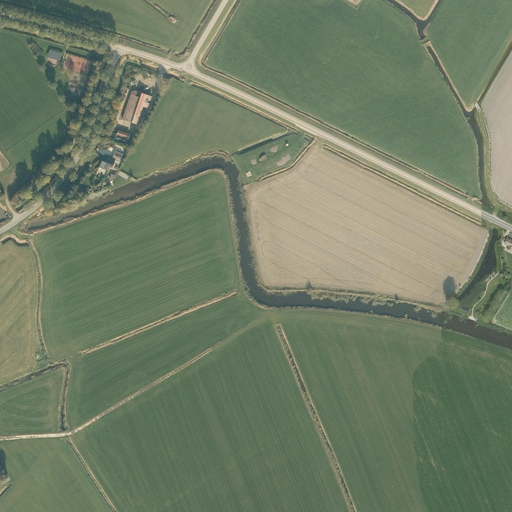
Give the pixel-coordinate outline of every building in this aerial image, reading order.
[(50,57),(51,58),(53,58),(55,57),(60,59),(62,53),(50,50),(48,55),(50,57)] [(131,94),(122,119),(137,124),(143,106),(148,108),(152,96),(142,93),(140,97),(135,96),(137,91),(134,90),(131,92),(131,94)] [(127,141),(129,135),(118,131),(117,134),(116,137),(127,141)] [(111,132),(108,132),(105,138),(108,139),(114,141),(116,137),(117,134),(111,132)] [(106,155),(104,161),(102,160),(99,167),(108,171),(110,166),(112,167),(115,160),(119,161),(123,154),(115,151),(112,158),(106,155)]
